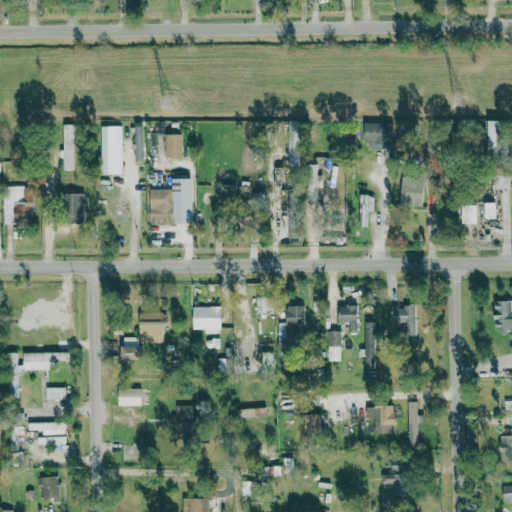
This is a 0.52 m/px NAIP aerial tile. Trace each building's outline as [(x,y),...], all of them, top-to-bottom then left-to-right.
[(489,120),(487,156),(506,156),(508,120),(489,120)] [(370,149),(391,149),(392,123),(364,122),(363,141),(370,142),(370,149)] [(73,124),(63,124),(62,170),(72,170),(73,124)] [(122,126),(101,125),(101,174),(121,174),(122,126)] [(135,161),(144,160),(143,125),(134,126),(135,161)] [(181,156),(181,134),(164,134),(164,157),(181,156)] [(298,162),(297,139),(289,139),(290,162),(298,162)] [(316,204),(316,187),(321,187),(322,175),(316,175),(317,164),(307,164),(306,204),(316,204)] [(497,191),(508,191),(508,175),(497,175),(497,191)] [(422,205),(424,178),(401,177),(400,204),(422,205)] [(149,189),(150,225),(174,224),(174,223),(192,223),(192,178),(171,178),(172,189),(149,189)] [(216,203),(234,204),(235,184),(216,184),(216,203)] [(334,208),(345,210),(348,186),(338,185),(334,208)] [(34,223),(33,186),(2,186),(3,224),(34,223)] [(243,188),(238,198),(247,202),(251,193),(243,188)] [(297,210),(296,192),(289,192),(290,210),(297,210)] [(83,193),(63,193),(64,222),(83,222),(83,193)] [(373,211),(373,195),(360,195),(359,220),(367,221),(367,211),(373,211)] [(495,218),(495,202),(484,202),(484,218),(495,218)] [(462,223),(476,223),(476,204),(462,204),(462,223)] [(256,298),(256,319),(268,318),(267,297),(256,298)] [(511,331),(511,300),(493,301),(494,332),(511,331)] [(27,308),(27,314),(20,314),(20,327),(62,327),(61,303),(46,303),(46,307),(27,308)] [(304,306),(287,305),(286,340),(303,340),(304,306)] [(356,305),(338,305),(338,323),(349,323),(349,332),(357,332),(356,305)] [(391,306),(392,324),(403,324),(404,335),(416,335),(416,305),(391,306)] [(192,306),(192,329),(203,329),(203,333),(220,333),(220,306),(192,306)] [(139,312),(139,343),(163,342),(162,312),(139,312)] [(327,361),(340,360),(340,331),(327,331),(327,361)] [(364,356),(365,369),(374,369),(374,333),(364,333),(364,349),(359,349),(359,356),(364,356)] [(120,360),(138,360),(138,346),(121,346),(120,360)] [(22,353),(23,370),(51,369),(51,361),(70,361),(69,352),(22,353)] [(17,353),(7,353),(8,395),(18,395),(17,365),(17,353)] [(45,399),(65,399),(65,387),(46,387),(45,399)] [(141,406),(141,388),(118,388),(118,405),(141,406)] [(417,401),(407,402),(408,446),(418,446),(417,401)] [(176,439),(196,439),(197,405),(177,405),(176,439)] [(374,418),(374,433),(394,434),(396,407),(366,405),(366,418),(374,418)] [(238,417),(265,416),(264,408),(237,409),(238,417)] [(304,414),(304,438),(322,437),(321,414),(304,414)] [(42,435),(65,434),(64,422),(34,423),(34,430),(41,429),(42,435)] [(10,450),(17,450),(17,441),(23,441),(23,425),(9,426),(10,450)] [(382,483),(393,482),(393,496),(407,495),(405,459),(391,459),(391,473),(381,474),(382,483)] [(39,498),(58,497),(57,476),(39,477),(39,498)] [(511,485),(503,486),(503,501),(511,500),(511,485)] [(181,511),(203,511),(204,498),(182,498),(181,511)]
